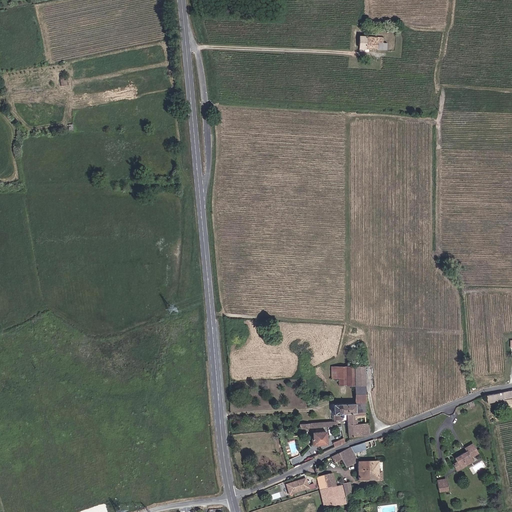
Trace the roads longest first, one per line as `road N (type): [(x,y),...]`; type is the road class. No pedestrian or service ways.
road 1 (secondary): [(231,499),(180,0)]
road 2 (tertiary): [(511,384),(383,430),(231,499)]
road 3 (track): [(183,255),(187,195),(162,0)]
road 4 (track): [(0,330),(52,307),(111,333),(169,300),(183,255)]
road 5 (track): [(330,383),(328,365),(351,340),(366,339),(371,409),(383,430)]
